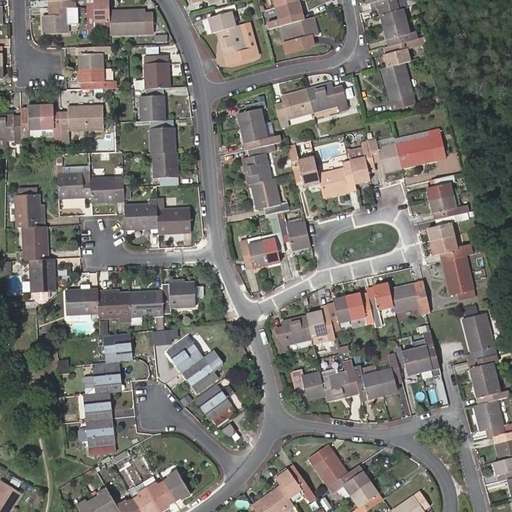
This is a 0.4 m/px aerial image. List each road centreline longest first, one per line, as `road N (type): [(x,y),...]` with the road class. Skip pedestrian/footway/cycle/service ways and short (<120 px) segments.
road 1 (residential): [(332,267),(403,256),(409,225),(400,212),(331,223),(322,238),(326,259)]
road 2 (residential): [(206,87),(345,57),(356,45),(349,0)]
road 3 (residential): [(362,431),(452,420),(484,511)]
road 4 (residential): [(22,44),(67,45),(67,86),(14,87),(13,45)]
road 5 (residential): [(206,87),(216,254)]
road 6 (residential): [(450,511),(449,487),(430,457),(400,439),(362,431)]
